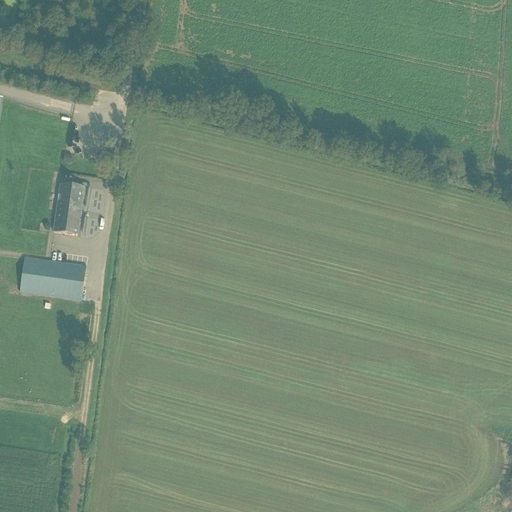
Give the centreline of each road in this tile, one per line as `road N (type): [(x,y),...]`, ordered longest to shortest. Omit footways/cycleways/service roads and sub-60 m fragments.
road 1 (track): [(0,57),(511,190)]
road 2 (track): [(70,511),(106,241)]
road 3 (unclassified): [(106,241),(138,0)]
